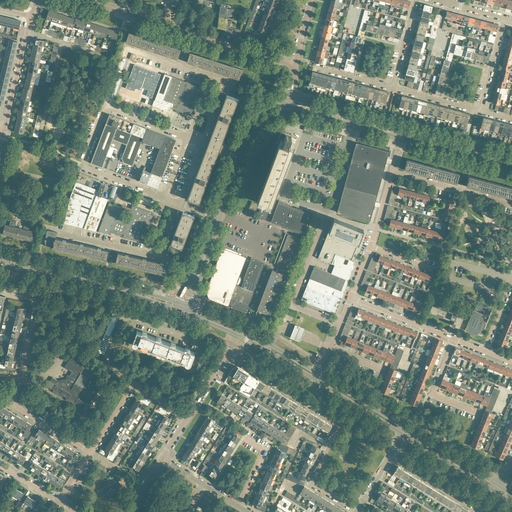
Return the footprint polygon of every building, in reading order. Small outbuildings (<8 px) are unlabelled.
[(332,0),(331,0),(330,6),(337,8),(341,9),(343,3),(342,3),(339,2),(332,0)] [(398,0),(396,8),(402,9),(404,0),(398,0)] [(402,9),(408,11),(410,2),(404,0),(402,9)] [(501,0),(500,6),(506,8),(508,0),(506,0),(501,0)] [(273,11),(275,5),(268,2),(266,8),(273,11)] [(220,6),(219,17),(228,18),(228,15),(233,16),(234,9),(232,9),(231,9),(227,9),(227,7),(228,7),(228,5),(221,3),(221,6),(220,6)] [(424,4),(423,10),(431,13),(434,14),(435,11),(432,10),(432,7),(424,4)] [(330,6),(328,12),(335,14),(337,8),(330,6)] [(271,16),(273,11),(266,8),(264,14),(271,16)] [(46,19),(51,21),(54,12),(49,10),(46,19)] [(423,10),(421,16),(429,18),(431,13),(423,10)] [(51,21),(57,23),(60,14),(54,12),(51,21)] [(335,14),(328,12),(326,18),(334,20),(335,14)] [(458,14),(452,13),(450,22),(455,24),(458,14)] [(57,23),(62,24),(65,16),(60,14),(57,23)] [(269,22),(271,16),(264,14),(262,19),(269,22)] [(461,25),(464,16),(458,14),(455,24),(461,25)] [(70,17),(65,16),(62,24),(67,26),(70,17)] [(461,25),(461,26),(464,27),(465,23),(468,24),(469,17),(464,16),(461,25)] [(67,26),(73,28),(76,18),(75,19),(70,17),(67,26)] [(227,20),(228,18),(219,17),(217,28),(225,30),(224,35),(227,35),(226,37),(226,38),(227,38),(227,39),(228,39),(229,39),(230,38),(230,37),(231,36),(239,38),(241,30),(230,27),(231,21),(227,20)] [(81,20),(76,18),(73,28),(73,27),(78,29),(81,20)] [(326,18),(325,25),(332,27),(334,20),(326,18)] [(267,28),(269,22),(262,19),(259,25),(267,28)] [(476,26),(479,27),(481,20),(475,19),(473,25),(472,29),(475,30),(476,26)] [(78,29),(84,30),(87,22),(81,20),(78,29)] [(365,30),(371,32),(374,22),(368,20),(367,23),(366,26),(366,29),(365,30)] [(484,31),(487,22),(481,20),(479,27),(478,30),(484,31)] [(84,30),(89,32),(92,23),(87,22),(84,30)] [(371,32),(377,33),(379,24),(374,22),(371,32)] [(487,22),(484,31),(487,32),(488,29),(491,30),(492,24),(487,22)] [(89,32),(94,34),(97,25),(92,23),(89,32)] [(383,35),(385,25),(379,24),(377,33),(383,35)] [(497,32),(498,25),(492,24),(491,30),(488,41),(494,43),(495,37),(492,36),(493,31),(497,32)] [(94,34),(100,36),(103,27),(97,25),(94,34)] [(265,33),(267,28),(259,25),(257,30),(265,33)] [(334,27),(332,27),(325,25),(323,31),(330,33),(332,33),(334,27)] [(383,35),(388,36),(391,27),(385,25),(383,35)] [(100,36),(105,37),(108,29),(103,27),(100,36)] [(394,38),(396,28),(391,27),(388,36),(394,38)] [(394,38),(400,39),(401,33),(402,33),(403,30),(396,28),(394,38)] [(418,28),(416,34),(425,36),(426,30),(418,28)] [(105,37),(110,39),(113,30),(108,29),(105,37)] [(119,32),(113,30),(110,39),(109,42),(115,43),(119,32)] [(263,39),(265,33),(257,30),(255,36),(263,39)] [(323,31),(321,37),(329,39),(330,33),(323,31)] [(128,35),(126,42),(126,43),(126,42),(133,44),(133,45),(134,45),(135,46),(136,46),(136,45),(143,47),(146,38),(129,32),(128,35)] [(352,38),(351,41),(361,44),(362,38),(357,37),(350,35),(349,37),(352,38)] [(261,44),(263,39),(255,36),(253,42),(261,44)] [(146,38),(143,47),(150,50),(151,51),(152,51),(153,51),(160,53),(163,44),(146,38)] [(46,41),(35,39),(34,44),(43,46),(45,47),(46,41)] [(422,47),(423,42),(415,39),(413,45),(422,47)] [(361,44),(351,41),(350,47),(359,50),(361,44)] [(320,43),(318,49),(325,51),(327,45),(320,43)] [(163,44),(160,53),(167,55),(167,56),(168,56),(169,57),(170,57),(170,56),(177,59),(181,49),(163,44)] [(454,50),(453,53),(459,55),(462,46),(456,44),(455,47),(454,50)] [(462,46),(459,55),(465,57),(467,47),(466,47),(462,46)] [(350,47),(348,53),(358,55),(359,50),(350,47)] [(465,57),(470,58),(473,49),(467,47),(465,57)] [(325,51),(318,49),(316,56),(327,58),(329,52),(325,51)] [(473,49),(470,58),(476,60),(479,50),(473,49)] [(476,60),(482,61),(484,52),(479,50),(476,60)] [(412,51),(410,57),(418,59),(421,60),(423,54),(420,53),(412,51)] [(190,52),(187,62),(187,63),(187,62),(194,64),(194,65),(195,65),(196,65),(197,66),(197,65),(204,67),(207,58),(190,52)] [(484,52),(482,61),(488,63),(489,57),(490,57),(491,54),(484,52)] [(358,55),(348,53),(347,58),(356,61),(358,55)] [(316,56),(315,62),(325,65),(327,58),(316,56)] [(2,57),(0,63),(4,63),(12,65),(13,60),(5,58),(2,57)] [(410,57),(409,63),(417,65),(418,59),(410,57)] [(207,58),(204,67),(211,70),(212,71),(213,71),(214,71),(221,73),(225,63),(207,58)] [(347,58),(345,64),(355,66),(356,61),(347,58)] [(440,65),(449,67),(450,61),(445,60),(442,59),(440,65)] [(31,61),(29,66),(38,68),(42,69),(43,64),(39,63),(31,61)] [(225,63),(221,73),(228,75),(228,76),(229,76),(231,77),(232,76),(233,77),(238,78),(238,79),(242,69),(225,63)] [(141,91),(142,88),(148,90),(146,96),(152,98),(161,74),(134,64),(125,88),(134,92),(135,89),(141,91)] [(355,66),(345,64),(344,70),(353,72),(355,66)] [(440,65),(438,71),(447,73),(449,67),(440,65)] [(407,68),(406,74),(414,76),(417,77),(418,71),(415,71),(407,68)] [(509,70),(501,68),(500,74),(509,77),(510,73),(508,73),(509,71),(509,70)] [(440,74),(440,75),(439,77),(446,79),(447,73),(438,71),(438,73),(440,74)] [(40,75),(37,74),(28,72),(27,77),(36,79),(39,80),(40,75)] [(165,74),(155,100),(152,106),(170,113),(172,109),(191,116),(201,88),(172,77),(165,74)] [(414,82),(416,83),(418,77),(417,77),(414,76),(406,74),(404,80),(408,81),(411,82),(414,82)] [(436,76),(434,82),(444,84),(446,79),(439,77),(436,76)] [(506,82),(498,80),(497,86),(506,88),(507,86),(505,85),(506,82)] [(432,81),(431,84),(434,84),(433,87),(442,90),(444,84),(434,82),(432,81)] [(497,86),(495,91),(505,94),(506,95),(508,89),(506,88),(497,86)] [(433,87),(432,93),(441,96),(442,90),(433,87)] [(495,91),(494,97),(500,99),(503,100),(505,94),(495,91)] [(187,200),(199,204),(198,203),(205,185),(206,185),(208,178),(219,147),(228,124),(228,125),(229,125),(231,118),(230,118),(237,99),(238,100),(238,99),(226,95),(220,114),(210,139),(209,143),(194,181),(187,199),(187,200)] [(494,97),(492,103),(496,104),(499,105),(502,106),(503,100),(500,99),(494,97)] [(18,115),(27,117),(28,118),(30,112),(27,112),(18,110),(17,115),(18,115)] [(461,125),(461,127),(465,128),(469,114),(465,112),(461,125)] [(109,114),(106,124),(143,138),(146,129),(147,128),(109,114)] [(123,163),(132,166),(142,141),(143,138),(106,124),(105,124),(103,130),(102,134),(91,163),(102,167),(113,139),(127,145),(121,158),(123,163)] [(158,152),(151,173),(162,177),(175,140),(146,129),(143,138),(142,141),(155,147),(155,149),(156,151),(158,152)] [(262,203),(268,206),(269,206),(293,144),(294,144),(296,139),(291,137),(285,135),(286,133),(281,131),(277,143),(279,144),(258,202),(262,203)] [(377,196),(389,152),(362,144),(360,144),(356,143),(345,181),(346,181),(345,183),(348,188),(350,189),(377,196)] [(422,174),(424,164),(407,160),(404,170),(405,169),(411,171),(411,172),(415,173),(415,172),(422,174)] [(432,177),(439,179),(442,169),(424,164),(422,174),(429,176),(432,177)] [(442,169),(439,179),(446,180),(446,181),(449,182),(449,181),(456,183),(456,184),(457,184),(459,174),(442,169)] [(162,177),(151,173),(143,170),(139,181),(158,188),(162,177)] [(484,191),(486,181),(469,176),(466,186),(467,187),(467,186),(474,188),(473,188),(477,189),(484,191)] [(486,181),(484,191),(491,192),(491,193),(494,194),(494,193),(501,195),(504,186),(486,181)] [(90,214),(98,191),(98,190),(76,182),(70,197),(64,223),(84,228),(90,214)] [(90,214),(84,228),(96,231),(108,199),(101,196),(105,185),(101,183),(98,190),(98,191),(90,214)] [(117,189),(117,187),(114,185),(109,196),(113,197),(112,199),(116,200),(119,190),(117,189)] [(511,187),(504,186),(501,195),(508,197),(508,198),(511,199),(511,198),(511,187)] [(370,221),(377,196),(350,189),(343,214),(370,221)] [(445,206),(452,208),(454,202),(447,200),(445,206)] [(250,205),(247,213),(254,216),(258,204),(256,203),(252,201),(250,205)] [(278,202),(271,222),(274,223),(277,224),(280,225),(279,225),(280,226),(280,225),(282,226),(282,227),(283,226),(285,227),(285,228),(285,227),(288,228),(288,229),(288,228),(291,229),(291,230),(294,231),(296,232),(297,232),(299,233),(302,234),(305,235),(307,229),(313,215),(312,215),(310,214),(307,213),(304,212),(301,211),(298,210),(299,209),(298,209),(298,210),(296,209),(296,208),(295,209),(293,208),(293,207),(293,208),(290,207),(290,206),(290,207),(287,206),(287,205),(287,206),(284,205),(284,204),(281,203),(282,203),(281,203),(279,202),(278,202)] [(109,203),(98,232),(111,234),(111,233),(121,236),(127,220),(117,216),(120,208),(120,207),(116,206),(117,204),(114,203),(114,205),(109,203)] [(268,206),(262,203),(257,217),(260,218),(265,220),(269,211),(269,208),(268,208),(268,206)] [(132,205),(131,208),(127,220),(121,236),(120,237),(143,242),(154,213),(132,205)] [(450,214),(452,208),(445,206),(443,212),(450,214)] [(174,238),(172,245),(180,248),(181,245),(182,245),(184,242),(187,236),(187,235),(185,235),(185,233),(187,233),(188,229),(187,229),(188,227),(189,227),(191,223),(189,223),(190,219),(192,220),(193,216),(194,217),(194,216),(182,212),(175,231),(173,238),(174,238)] [(442,219),(449,220),(450,214),(443,212),(442,219)] [(334,218),(318,258),(332,264),(335,255),(348,260),(351,261),(364,230),(334,218)] [(5,225),(3,234),(10,236),(12,236),(21,238),(24,239),(31,241),(33,231),(29,230),(30,224),(25,223),(23,229),(21,229),(19,228),(15,227),(16,221),(11,220),(9,226),(5,225)] [(426,236),(428,229),(428,226),(422,224),(421,227),(420,234),(426,236)] [(438,239),(440,232),(441,229),(435,227),(434,231),(432,237),(438,239)] [(56,238),(56,235),(57,232),(47,230),(44,242),(45,242),(45,244),(54,246),(55,238),(56,238)] [(440,232),(438,239),(444,241),(446,234),(440,232)] [(288,234),(284,244),(300,250),(303,240),(288,234)] [(53,249),(71,253),(73,243),(66,241),(63,240),(63,241),(56,239),(56,238),(55,238),(54,246),(53,249)] [(80,245),(73,243),(71,253),(88,257),(90,247),(83,245),(80,244),(80,245)] [(167,253),(166,255),(168,255),(173,257),(178,259),(182,249),(180,248),(172,245),(171,245),(170,244),(168,249),(169,249),(167,253)] [(284,244),(282,249),(298,255),(300,250),(284,244)] [(98,249),(90,247),(88,257),(106,261),(108,251),(101,250),(101,249),(98,248),(98,249)] [(206,291),(209,299),(228,306),(234,291),(236,285),(246,257),(222,248),(206,291)] [(281,254),(296,260),(298,255),(282,249),(283,249),(281,254)] [(116,263),(133,267),(136,258),(128,256),(129,255),(125,255),(118,254),(118,253),(116,263)] [(279,259),(294,265),(296,260),(281,254),(279,259)] [(302,299),(301,300),(335,313),(336,312),(334,312),(341,296),(342,293),(343,294),(353,270),(350,269),(350,267),(352,267),(354,262),(351,261),(348,260),(347,264),(345,264),(343,263),(345,258),(335,255),(332,264),(335,265),(331,273),(314,267),(315,267),(304,295),(302,299)] [(377,262),(383,264),(386,257),(380,255),(378,258),(377,261),(377,262)] [(392,260),(386,257),(383,264),(389,266),(392,260)] [(143,259),(136,258),(133,267),(151,272),(153,262),(146,260),(143,259)] [(251,259),(248,266),(256,269),(259,262),(251,259)] [(277,264),(292,270),(294,265),(279,259),(277,264)] [(389,266),(395,269),(397,262),(392,260),(389,266)] [(160,263),(153,262),(151,272),(168,276),(171,265),(170,265),(170,266),(163,264),(164,264),(160,263)] [(248,266),(246,271),(259,276),(263,264),(259,262),(256,269),(248,266)] [(395,269),(401,271),(403,264),(397,262),(395,269)] [(409,267),(403,264),(401,271),(400,273),(402,274),(403,272),(407,273),(409,267)] [(407,273),(412,276),(415,269),(409,267),(407,273)] [(412,276),(418,278),(421,271),(415,269),(412,276)] [(270,275),(268,281),(266,287),(263,292),(261,298),(259,303),(257,309),(255,315),(260,316),(270,320),(273,315),(275,309),(277,304),(279,298),(281,292),(283,288),(283,287),(285,283),(285,281),(287,277),(289,278),(290,275),(284,273),(277,270),(276,271),(272,270),(270,275)] [(246,271),(245,275),(257,280),(259,276),(246,271)] [(418,278),(424,280),(427,274),(421,271),(418,278)] [(433,276),(427,274),(424,280),(430,283),(433,276)] [(245,275),(243,280),(256,285),(257,280),(245,275)] [(241,286),(253,291),(256,285),(243,280),(241,286)] [(241,286),(236,285),(234,291),(251,298),(253,291),(241,286)] [(374,287),(368,285),(367,287),(365,292),(371,294),(374,287)] [(371,294),(377,296),(380,290),(374,287),(371,294)] [(377,296),(383,299),(386,292),(380,290),(377,296)] [(251,298),(234,291),(229,305),(232,306),(234,299),(244,303),(248,304),(251,298)] [(383,299),(389,301),(391,294),(386,292),(383,299)] [(389,301),(395,303),(397,297),(391,294),(389,301)] [(395,303),(401,306),(403,299),(397,297),(395,303)] [(409,301),(406,308),(412,310),(415,304),(416,300),(417,298),(413,297),(411,302),(409,301)] [(232,306),(242,310),(244,303),(234,299),(232,306)] [(401,306),(406,308),(409,301),(403,299),(401,306)] [(472,312),(470,316),(465,330),(477,335),(478,333),(482,334),(492,309),(481,304),(477,303),(474,310),(473,310),(472,312)] [(412,310),(418,313),(421,306),(415,304),(412,310)] [(436,315),(438,316),(440,317),(442,318),(442,317),(449,320),(450,318),(452,319),(454,320),(452,325),(453,325),(459,328),(463,318),(464,319),(464,320),(465,321),(467,316),(468,314),(465,313),(460,311),(455,309),(454,312),(457,313),(456,315),(432,305),(429,312),(436,315)] [(355,317),(355,318),(361,320),(362,318),(364,311),(358,308),(357,311),(356,314),(355,317)] [(368,320),(369,316),(370,313),(364,311),(362,318),(368,320)] [(370,313),(369,316),(368,320),(374,322),(376,316),(370,313)] [(376,316),(374,322),(379,325),(382,318),(376,316)] [(382,318),(379,325),(385,327),(388,320),(382,318)] [(388,320),(385,327),(391,329),(394,323),(388,320)] [(394,323),(391,329),(394,330),(393,333),(396,334),(397,332),(400,325),(394,323)] [(400,325),(397,332),(403,334),(406,327),(400,325)] [(293,328),(289,339),(298,343),(303,331),(303,330),(294,326),(293,328)] [(502,332),(509,335),(511,329),(504,326),(502,332)] [(412,330),(406,327),(403,334),(409,336),(412,330)] [(137,330),(133,342),(137,344),(137,345),(142,346),(142,345),(147,347),(151,336),(147,334),(147,333),(142,331),(142,332),(137,330)] [(417,332),(412,330),(409,336),(415,339),(417,332)] [(500,338),(506,341),(509,335),(502,332),(500,338)] [(151,336),(147,347),(152,349),(151,350),(156,352),(157,351),(161,353),(166,341),(161,339),(161,338),(156,336),(156,338),(151,336)] [(345,344),(350,346),(353,339),(347,336),(347,338),(346,340),(340,338),(339,341),(341,341),(339,345),(343,347),(345,344)] [(443,341),(440,340),(435,338),(433,344),(440,347),(443,341)] [(497,344),(504,347),(506,341),(500,338),(497,344)] [(353,339),(350,346),(356,349),(359,341),(353,339)] [(166,341),(161,353),(166,354),(166,355),(171,357),(171,356),(176,358),(180,347),(175,345),(176,344),(171,342),(170,343),(166,341)] [(356,349),(362,351),(365,343),(359,341),(356,349)] [(365,343),(362,351),(368,354),(371,346),(365,343)] [(433,344),(430,350),(438,353),(440,348),(440,347),(433,344)] [(368,354),(374,356),(377,348),(371,346),(368,354)] [(180,347),(176,358),(180,360),(180,361),(185,362),(190,363),(194,352),(190,350),(190,349),(185,347),(185,348),(180,347)] [(458,356),(461,349),(455,347),(451,357),(458,359),(459,356),(458,356)] [(377,348),(374,356),(380,358),(383,351),(377,348)] [(467,352),(461,349),(458,356),(459,356),(464,358),(467,352)] [(430,350),(428,356),(436,359),(438,353),(430,350)] [(380,358),(386,361),(389,353),(383,351),(380,358)] [(473,354),(467,352),(464,358),(470,361),(473,354)] [(389,353),(386,361),(391,363),(392,363),(392,362),(393,359),(394,356),(394,355),(389,353)] [(479,356),(473,354),(470,361),(476,363),(479,356)] [(78,364),(78,360),(71,356),(64,367),(72,372),(69,376),(68,378),(58,381),(52,377),(47,386),(55,390),(53,392),(60,396),(61,394),(67,398),(66,400),(69,402),(70,401),(72,402),(71,403),(75,405),(76,403),(82,407),(81,409),(88,413),(89,411),(92,413),(96,407),(94,405),(93,402),(91,401),(92,399),(93,400),(100,389),(99,388),(100,386),(96,383),(97,381),(99,383),(102,378),(97,375),(98,373),(94,371),(91,372),(78,364)] [(433,365),(436,359),(428,356),(426,362),(433,365)] [(476,363),(475,366),(481,368),(482,365),(485,359),(479,356),(476,363)] [(12,363),(13,361),(5,359),(2,359),(2,362),(0,361),(0,370),(3,371),(4,369),(5,366),(7,366),(8,367),(8,366),(12,367),(13,367),(14,364),(12,363)] [(491,361),(485,359),(482,365),(488,368),(491,361)] [(496,363),(491,361),(488,368),(491,369),(489,372),(493,373),(494,370),(496,363)] [(426,362),(423,367),(431,371),(433,365),(426,362)] [(502,366),(496,363),(494,370),(500,372),(502,366)] [(508,368),(502,366),(500,372),(506,375),(508,368)] [(429,377),(431,371),(423,367),(421,373),(429,377)] [(239,390),(248,374),(238,368),(237,368),(236,370),(235,370),(234,370),(233,369),(228,377),(231,379),(228,384),(239,390)] [(390,368),(387,374),(395,377),(398,378),(400,372),(396,370),(390,368)] [(421,373),(418,379),(426,382),(429,377),(421,373)] [(248,374),(238,390),(249,397),(251,395),(255,388),(259,381),(249,374),(248,374)] [(385,379),(385,380),(393,383),(395,377),(387,374),(385,379)] [(442,379),(439,387),(445,389),(448,381),(448,382),(450,378),(444,376),(442,379)] [(424,388),(426,382),(418,379),(416,385),(424,388)] [(393,383),(385,380),(382,386),(390,389),(393,383)] [(260,392),(265,384),(259,381),(255,388),(260,392)] [(445,389),(451,392),(454,384),(448,382),(448,381),(445,389)] [(454,384),(451,392),(457,394),(461,383),(455,381),(454,384)] [(457,394),(463,396),(466,389),(468,385),(462,382),(461,383),(457,394)] [(271,387),(265,384),(260,392),(266,395),(271,387)] [(416,385),(414,391),(421,394),(424,388),(416,385)] [(390,389),(382,386),(380,391),(388,394),(390,389)] [(266,395),(271,399),(276,391),(271,387),(266,395)] [(469,399),(472,391),(466,389),(463,396),(469,399)] [(271,399),(270,402),(275,405),(276,404),(282,394),(276,391),(271,399)] [(419,400),(421,394),(414,391),(411,397),(419,400)] [(469,399),(475,401),(478,393),(472,391),(469,399)] [(481,403),(484,396),(478,393),(475,401),(481,403)] [(222,404),(227,397),(222,394),(221,394),(217,401),(217,403),(220,405),(221,403),(222,404)] [(282,394),(276,404),(281,407),(282,405),(287,398),(282,394)] [(487,405),(488,402),(489,399),(490,398),(484,396),(481,403),(487,406),(487,405)] [(226,406),(227,408),(232,400),(227,397),(222,404),(222,406),(225,408),(226,406)] [(409,403),(417,406),(419,400),(411,397),(409,403)] [(143,403),(142,402),(140,401),(137,398),(133,404),(140,408),(143,403)] [(282,405),(288,409),(293,401),(287,398),(282,405)] [(233,411),(237,404),(232,400),(227,408),(227,409),(230,411),(231,410),(233,411)] [(288,421),(290,419),(298,405),(293,401),(288,409),(292,411),(290,414),(288,415),(286,418),(287,418),(286,420),(288,421)] [(137,413),(140,408),(133,404),(130,409),(137,413)] [(242,407),(237,404),(233,411),(238,414),(242,407)] [(240,417),(241,416),(243,417),(247,410),(248,408),(243,405),(242,407),(238,414),(237,415),(240,417)] [(298,405),(293,414),(295,415),(296,414),(299,416),(304,408),(298,405)] [(127,414),(134,418),(136,419),(139,414),(137,413),(130,409),(128,408),(127,411),(128,412),(127,414)] [(305,419),(309,411),(304,408),(299,416),(305,419)] [(7,419),(11,412),(6,409),(2,416),(7,419)] [(246,419),(248,420),(252,413),(247,410),(243,417),(242,418),(245,420),(246,419)] [(485,410),(482,416),(490,419),(493,413),(491,413),(485,410)] [(315,415),(309,411),(305,419),(310,423),(315,415)] [(7,419),(5,422),(8,424),(9,423),(10,421),(12,423),(17,415),(11,412),(7,419)] [(161,414),(158,419),(159,419),(167,425),(169,425),(170,423),(169,422),(170,420),(170,419),(173,414),(170,412),(167,417),(165,416),(162,414),(161,414)] [(127,414),(124,419),(131,423),(134,418),(127,414)] [(257,416),(255,414),(250,422),(255,425),(260,418),(257,416)] [(17,426),(22,419),(17,415),(12,423),(17,426)] [(315,415),(310,423),(314,425),(313,426),(315,428),(316,426),(320,418),(315,415)] [(260,418),(255,425),(260,428),(265,421),(266,419),(261,416),(260,418)] [(490,419),(482,416),(480,422),(488,425),(490,419)] [(207,417),(204,422),(211,427),(213,424),(221,430),(225,424),(215,418),(213,421),(211,420),(212,419),(211,419),(210,419),(207,417)] [(316,426),(321,429),(326,422),(320,418),(316,426)] [(17,426),(22,429),(27,422),(22,419),(17,426)] [(131,423),(124,419),(121,424),(128,428),(131,423)] [(159,419),(155,425),(157,425),(164,430),(166,430),(167,428),(166,427),(167,425),(159,419)] [(260,428),(266,431),(270,424),(265,421),(260,428)] [(25,431),(22,436),(27,439),(31,433),(28,431),(29,429),(30,429),(30,428),(32,425),(27,422),(22,429),(25,431)] [(211,427),(204,422),(201,427),(208,432),(211,427)] [(325,431),(323,434),(326,436),(327,437),(332,425),(326,422),(321,429),(325,431)] [(480,422),(478,428),(485,431),(488,425),(480,422)] [(119,427),(118,429),(124,433),(128,428),(121,424),(119,424),(118,426),(119,427)] [(275,427),(270,424),(266,431),(271,434),(275,427)] [(155,428),(154,430),(161,435),(164,430),(157,425),(155,425),(154,427),(155,428)] [(503,432),(505,433),(511,435),(511,428),(508,427),(506,426),(503,432)] [(201,427),(198,432),(205,437),(207,438),(208,438),(211,433),(208,432),(201,427)] [(271,434),(276,438),(280,431),(275,427),(271,434)] [(230,428),(227,432),(232,435),(230,438),(237,443),(241,438),(237,436),(238,435),(237,435),(236,435),(235,434),(236,431),(230,428)] [(485,431),(478,428),(475,434),(483,437),(485,431)] [(33,434),(29,440),(33,443),(37,438),(40,440),(44,433),(39,429),(37,432),(36,433),(35,435),(33,434)] [(124,433),(118,429),(114,434),(121,439),(124,433)] [(160,437),(161,435),(154,430),(150,435),(158,440),(159,440),(161,438),(160,437)] [(281,441),(283,438),(284,435),(285,434),(280,431),(276,438),(281,441)] [(198,432),(195,438),(202,442),(203,443),(205,441),(203,440),(205,437),(198,432)] [(40,440),(45,443),(49,436),(44,433),(40,440)] [(503,439),(510,442),(511,438),(511,435),(505,433),(503,439)] [(121,439),(114,434),(111,439),(118,444),(120,445),(121,443),(119,442),(121,439)] [(475,434),(473,440),(481,443),(483,437),(475,434)] [(150,435),(147,441),(155,445),(158,440),(150,435)] [(45,443),(50,446),(54,439),(49,436),(45,443)] [(200,445),(202,442),(195,438),(191,443),(201,448),(201,449),(203,447),(200,445)] [(234,448),(237,443),(230,438),(227,443),(234,448)] [(50,446),(55,449),(59,442),(54,439),(50,446)] [(118,444),(111,439),(108,445),(115,449),(118,444)] [(500,444),(508,448),(510,442),(503,439),(500,444)] [(146,440),(143,445),(151,450),(152,450),(153,450),(154,448),(153,447),(155,445),(147,441),(146,440)] [(481,443),(473,440),(471,446),(478,449),(481,443)] [(55,449),(53,452),(55,453),(57,450),(60,452),(65,445),(59,442),(55,449)] [(191,443),(188,448),(195,452),(197,453),(201,448),(191,443)] [(227,443),(224,449),(231,453),(234,448),(227,443)] [(289,447),(286,446),(280,443),(278,449),(285,452),(286,452),(289,447)] [(498,450),(505,454),(508,448),(500,444),(498,450)] [(6,445),(1,452),(0,453),(3,455),(4,454),(6,455),(11,448),(6,445)] [(60,452),(65,455),(70,448),(65,445),(60,452)] [(108,445),(105,450),(110,453),(112,454),(115,456),(116,454),(113,452),(115,449),(108,445)] [(143,445),(139,450),(141,451),(148,455),(150,456),(151,454),(150,452),(151,450),(143,445)] [(313,445),(310,451),(318,454),(320,448),(313,445)] [(231,453),(224,449),(222,447),(219,452),(228,458),(231,453)] [(6,455),(11,458),(16,451),(11,448),(6,455)] [(75,452),(70,448),(65,455),(70,459),(75,452)] [(188,448),(185,453),(192,457),(193,458),(195,459),(196,457),(193,455),(195,452),(188,448)] [(285,452),(278,449),(277,449),(275,454),(282,458),(285,452)] [(495,456),(503,459),(505,454),(498,450),(495,456)] [(11,458),(16,461),(21,454),(16,451),(11,458)] [(16,461),(18,462),(17,464),(21,466),(23,462),(24,461),(24,462),(24,461),(24,460),(25,458),(28,460),(31,454),(27,451),(24,456),(21,454),(16,461)] [(145,460),(148,455),(141,451),(138,456),(145,460)] [(308,456),(315,459),(318,454),(310,451),(308,456)] [(70,459),(76,462),(80,455),(75,452),(70,459)] [(219,452),(217,454),(219,456),(217,459),(225,463),(228,458),(219,452)] [(192,457),(185,453),(182,458),(189,462),(192,457)] [(275,454),(272,460),(280,463),(282,458),(275,454)] [(29,469),(34,472),(38,465),(35,463),(38,458),(33,455),(30,461),(32,463),(31,465),(30,466),(31,466),(29,469)] [(136,455),(133,460),(142,466),(142,465),(143,466),(145,464),(144,462),(145,460),(138,456),(136,455)] [(313,465),(315,459),(308,456),(307,458),(305,457),(303,460),(305,461),(313,465)] [(131,459),(127,466),(132,469),(132,468),(133,467),(135,468),(134,469),(135,469),(136,469),(139,471),(142,466),(133,460),(131,459)] [(221,468),(225,463),(217,459),(214,464),(221,468)] [(278,469),(280,463),(272,460),(270,465),(278,469)] [(310,470),(313,465),(305,461),(303,467),(310,470)] [(70,470),(73,472),(75,468),(72,467),(67,464),(67,465),(65,467),(70,470)] [(218,473),(221,468),(214,464),(211,469),(218,473)] [(39,475),(43,468),(38,465),(34,472),(39,475)] [(268,465),(267,467),(268,469),(267,471),(275,474),(277,475),(278,473),(276,472),(278,469),(270,465),(268,465)] [(404,470),(398,466),(393,474),(399,478),(404,470)] [(308,476),(310,470),(303,467),(300,472),(308,476)] [(43,468),(39,475),(38,477),(41,479),(42,477),(44,478),(48,471),(43,468)] [(211,469),(208,474),(215,479),(218,473),(211,469)] [(410,474),(404,470),(399,478),(405,481),(410,474)] [(44,478),(43,480),(46,482),(47,480),(49,481),(53,474),(55,473),(52,471),(51,473),(48,471),(44,478)] [(273,480),(275,474),(267,471),(265,476),(273,480)] [(302,480),(305,481),(308,476),(300,472),(298,471),(295,477),(297,477),(299,479),(302,480)] [(59,478),(53,474),(49,481),(54,485),(59,478)] [(121,478),(114,474),(112,478),(109,476),(101,489),(107,493),(107,494),(119,501),(123,495),(128,487),(119,482),(121,478)] [(416,477),(410,474),(405,481),(411,485),(416,477)] [(60,476),(59,478),(54,485),(54,486),(56,488),(57,487),(59,488),(65,479),(60,476)] [(270,485),(273,480),(265,476),(263,476),(262,478),(262,479),(263,479),(262,482),(270,485)] [(411,485),(417,488),(421,481),(416,477),(411,485)] [(417,488),(422,492),(427,484),(421,481),(417,488)] [(268,490),(270,485),(262,482),(260,487),(268,490)] [(433,488),(427,484),(422,492),(428,496),(433,488)] [(309,489),(304,486),(304,487),(300,493),(305,497),(309,489)] [(265,496),(268,490),(260,487),(257,493),(265,496)] [(439,492),(433,488),(428,496),(434,499),(439,492)] [(21,506),(24,502),(27,497),(24,496),(23,498),(21,497),(24,494),(15,489),(12,495),(19,500),(16,506),(20,508),(21,506)] [(305,497),(310,500),(314,493),(309,489),(305,497)] [(387,494),(382,491),(381,493),(377,500),(382,503),(387,494)] [(445,495),(440,492),(439,492),(434,499),(440,503),(445,495)] [(257,493),(255,498),(263,502),(264,502),(267,497),(265,496),(257,493)] [(315,503),(319,496),(314,493),(310,500),(315,503)] [(390,496),(387,494),(382,503),(387,506),(393,497),(392,496),(390,496)] [(446,506),(450,499),(445,495),(440,503),(446,506)] [(24,502),(21,506),(22,507),(25,503),(31,507),(28,511),(34,511),(36,510),(35,510),(39,505),(36,503),(35,505),(33,505),(35,502),(36,501),(27,496),(27,497),(24,502)] [(324,499),(319,496),(315,503),(320,506),(324,499)] [(398,500),(393,497),(387,506),(392,509),(396,502),(398,500)] [(255,498),(252,504),(253,504),(256,505),(257,506),(259,506),(258,509),(259,510),(263,511),(266,507),(262,505),(263,502),(255,498)] [(320,506),(325,509),(330,502),(324,499),(320,506)] [(451,510),(456,502),(450,499),(446,506),(451,510)] [(325,509),(324,511),(326,511),(330,511),(335,505),(330,502),(325,509)] [(392,509),(395,511),(397,511),(401,506),(396,502),(392,509)] [(454,511),(458,511),(462,506),(456,502),(451,510),(454,511)] [(39,505),(35,510),(36,510),(39,511),(50,511),(48,511),(47,511),(45,511),(47,510),(47,508),(39,503),(39,505)]
